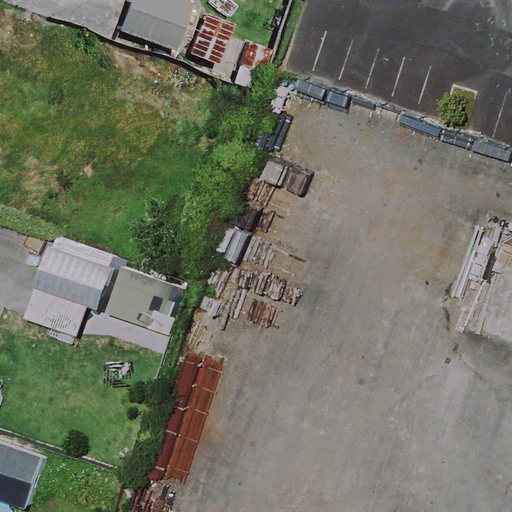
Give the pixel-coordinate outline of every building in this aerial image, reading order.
[(184,6),(167,0),(121,0),(110,34),(168,53),(184,6)] [(159,69),(128,58),(106,123),(137,134),(159,69)] [(46,85),(0,70),(0,164),(19,170),(46,85)] [(228,94),(170,74),(151,131),(209,150),(228,94)] [(113,269),(50,249),(37,289),(100,310),(113,269)] [(38,458),(0,445),(0,480),(27,490),(38,458)]
